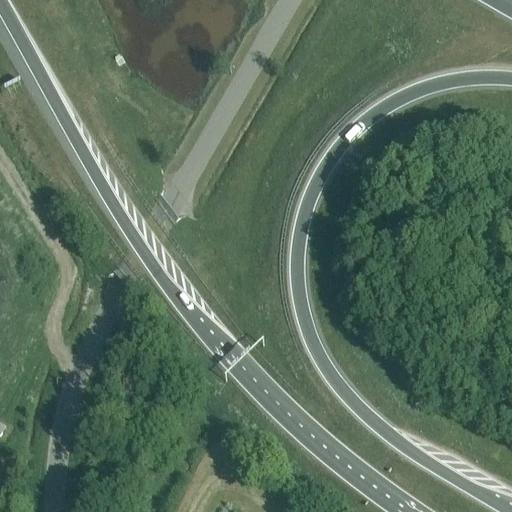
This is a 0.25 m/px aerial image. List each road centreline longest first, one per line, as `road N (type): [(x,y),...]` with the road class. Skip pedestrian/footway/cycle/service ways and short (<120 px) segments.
road 1 (trunk): [(507,511),(411,453),(336,384),(308,332),(297,270),(321,174),(359,128),(417,92),(511,79)]
road 2 (trunk): [(0,4),(149,262),(207,336),(348,473),(400,511)]
road 3 (unclassified): [(47,511),(54,400),(72,351),(289,0)]
